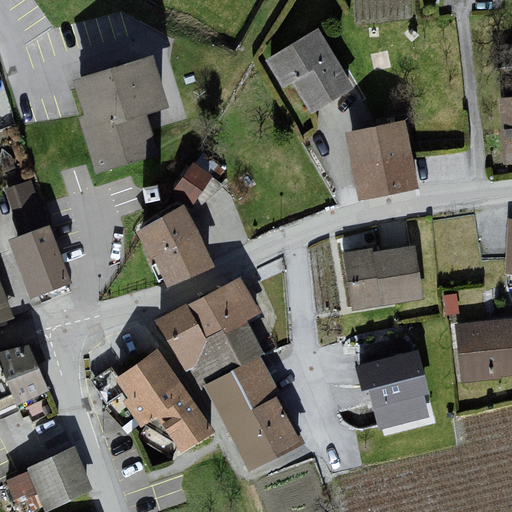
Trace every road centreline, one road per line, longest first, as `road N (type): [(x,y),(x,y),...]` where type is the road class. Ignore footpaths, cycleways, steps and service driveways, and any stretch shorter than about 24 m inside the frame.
road 1 (residential): [(46,329),(163,298),(341,220),(511,189)]
road 2 (unknown): [(295,237),(314,446)]
road 3 (unknown): [(479,194),(469,0)]
road 4 (residential): [(108,511),(46,329)]
road 5 (unknown): [(1,196),(9,220),(5,248),(46,329)]
